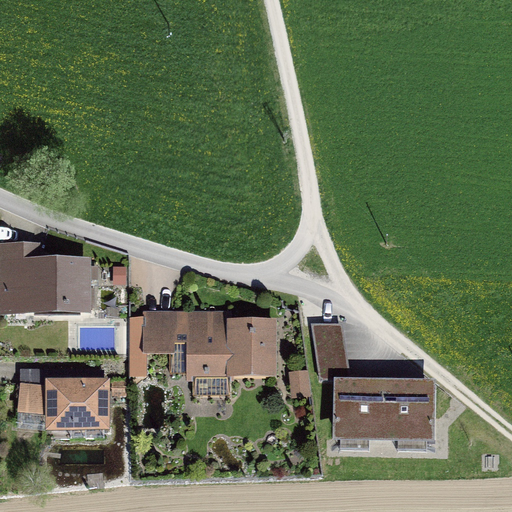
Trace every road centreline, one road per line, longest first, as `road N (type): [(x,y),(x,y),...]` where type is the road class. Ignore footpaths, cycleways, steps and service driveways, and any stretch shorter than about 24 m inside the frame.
road 1 (track): [(273,0),(312,210),(335,274),(368,314),(511,436)]
road 2 (residential): [(368,314),(308,290),(114,241),(0,198)]
